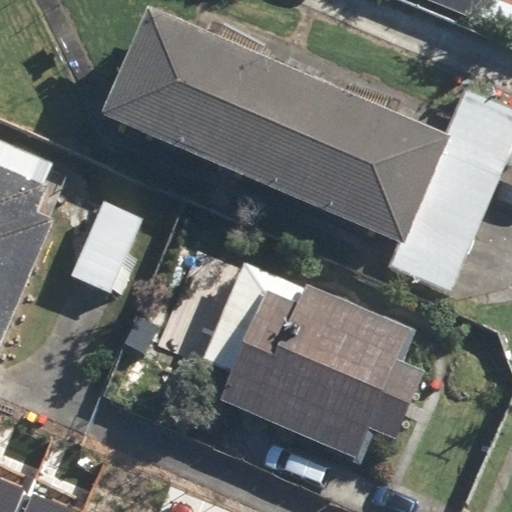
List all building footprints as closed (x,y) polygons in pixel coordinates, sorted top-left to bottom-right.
[(459,128),(165,6),(118,118),(411,240),(399,268),(459,292),(511,165),(511,103),(476,89),(459,128)] [(0,135),(0,361),(4,364),(66,218),(51,212),(61,188),(49,182),(58,160),(0,135)] [(159,204),(122,186),(81,274),(118,292),(159,204)] [(243,376),(232,404),(369,461),(382,430),(409,441),(437,373),(411,362),(425,329),(287,271),(284,279),(255,267),(214,364),(243,376)] [(139,346),(115,398),(179,427),(203,376),(139,346)] [(82,511),(0,480),(0,511),(82,511)]
